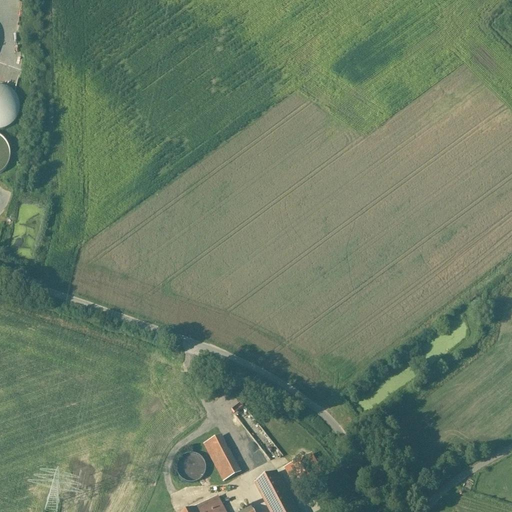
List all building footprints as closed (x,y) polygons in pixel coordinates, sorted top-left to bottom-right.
[(9,93),(3,90),(0,89),(0,130),(5,129),(11,125),(15,120),(17,113),(17,105),(14,98),(9,93)] [(0,140),(0,172),(3,170),(7,164),(8,157),(7,149),(3,143),(0,140)] [(222,436),(205,445),(224,483),(241,474),(222,436)] [(180,479),(183,482),(187,483),(191,484),(194,484),(198,482),(201,480),(204,477),(205,474),(206,470),(206,466),(204,463),(202,459),(199,457),(196,455),(192,455),(188,455),(185,456),(181,458),(179,461),(177,465),(177,469),(177,472),(178,476),(180,479)] [(304,459),(285,469),(295,489),(314,479),(307,464),(304,459)] [(307,464),(314,479),(322,475),(314,460),(307,464)] [(297,511),(277,474),(255,485),(269,511),(297,511)] [(196,509),(196,511),(225,511),(218,498),(196,509)]
